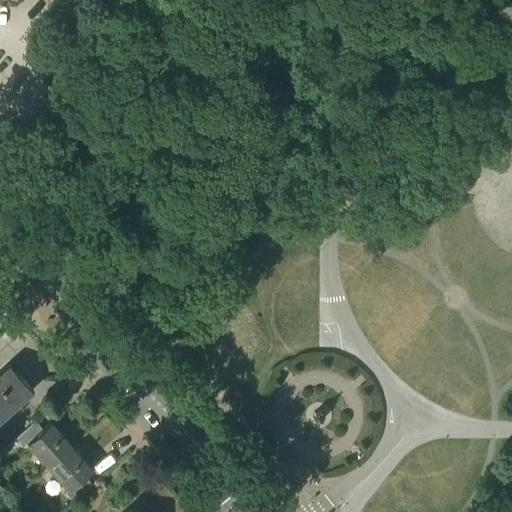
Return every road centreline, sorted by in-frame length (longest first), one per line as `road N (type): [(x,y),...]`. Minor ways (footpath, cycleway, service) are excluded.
road 1 (residential): [(511,13),(354,175),(332,215),(329,273),(340,319),(416,410)]
road 2 (primary): [(28,262),(253,511)]
road 3 (residential): [(335,511),(416,410)]
